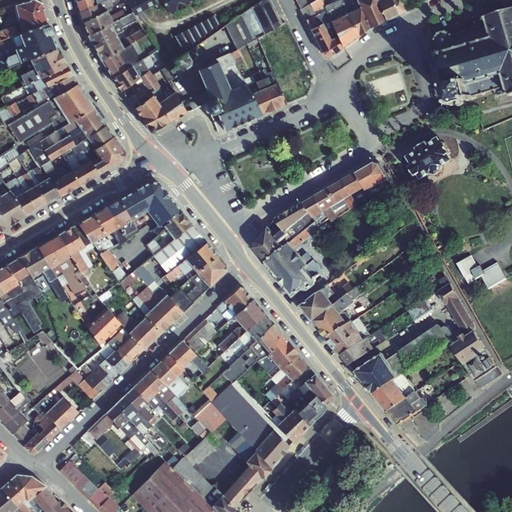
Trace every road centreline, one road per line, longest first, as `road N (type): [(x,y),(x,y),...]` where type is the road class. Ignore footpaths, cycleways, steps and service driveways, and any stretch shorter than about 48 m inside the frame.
road 1 (residential): [(33,468),(246,264)]
road 2 (residential): [(340,98),(171,174)]
road 3 (primary): [(154,157),(88,65),(59,0)]
road 4 (secondary): [(0,249),(154,157)]
road 5 (primary): [(358,403),(246,264)]
road 6 (residential): [(225,238),(373,149)]
road 7 (residential): [(358,403),(257,511)]
road 8 (primary): [(457,511),(358,403)]
road 9 (residential): [(367,139),(427,99),(406,36)]
